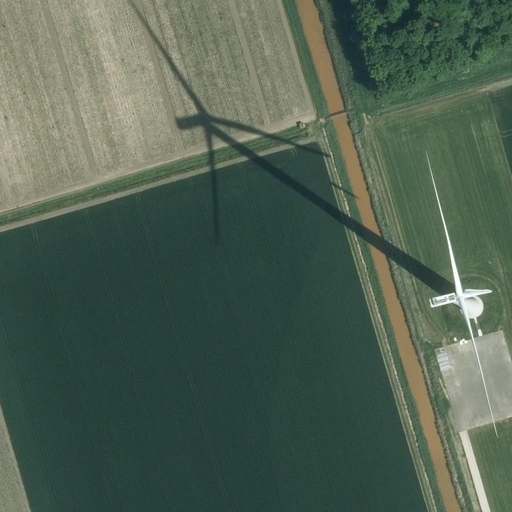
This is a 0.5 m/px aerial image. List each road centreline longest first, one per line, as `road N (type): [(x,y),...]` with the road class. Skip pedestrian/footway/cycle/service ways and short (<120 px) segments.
road 1 (track): [(335,0),(365,107),(511,64)]
road 2 (track): [(437,350),(485,511)]
